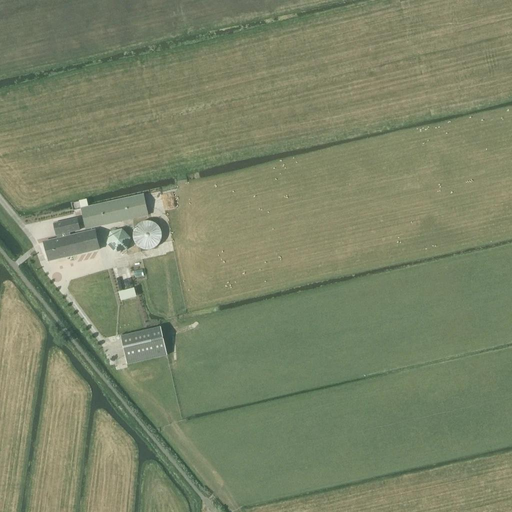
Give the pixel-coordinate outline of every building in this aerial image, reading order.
[(86,230),(148,216),(144,195),(81,209),(86,230)] [(79,219),(54,225),(57,236),(58,236),(59,239),(44,243),(48,261),(99,249),(95,231),(71,237),(70,233),(81,231),(79,219)] [(162,239),(162,238),(161,234),(158,230),(157,229),(155,227),(152,226),(150,226),(147,226),(145,227),(143,228),(140,229),(139,231),(138,233),(137,236),(137,238),(137,242),(138,245),(140,247),(141,248),(144,250),(146,251),(148,251),(151,251),(153,250),(156,249),(158,247),(160,245),(161,243),(162,239)] [(110,231),(107,244),(115,252),(127,250),(131,238),(122,229),(110,231)] [(121,301),(135,298),(134,291),(120,295),(121,301)] [(161,327),(121,336),(128,364),(167,355),(161,327)]
